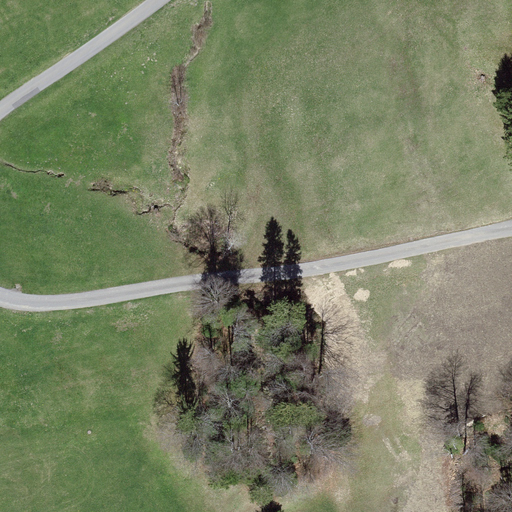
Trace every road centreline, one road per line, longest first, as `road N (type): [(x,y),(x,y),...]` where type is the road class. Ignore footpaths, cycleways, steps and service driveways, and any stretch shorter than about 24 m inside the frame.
road 1 (unclassified): [(511,226),(70,301),(0,296)]
road 2 (unclassified): [(0,110),(157,0)]
